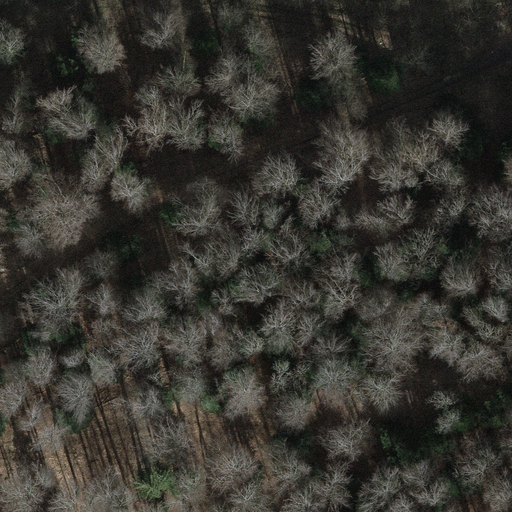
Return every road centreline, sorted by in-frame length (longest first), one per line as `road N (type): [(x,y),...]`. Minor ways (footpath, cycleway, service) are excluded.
road 1 (track): [(0,287),(149,195),(511,50)]
road 2 (track): [(511,361),(345,403),(0,439)]
road 3 (track): [(245,0),(321,11),(488,65)]
road 4 (track): [(0,30),(185,0)]
